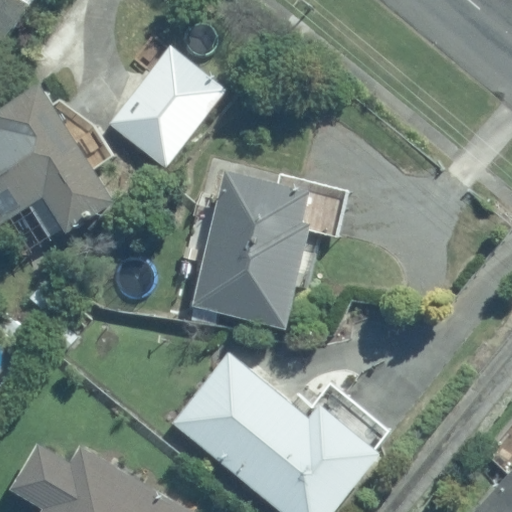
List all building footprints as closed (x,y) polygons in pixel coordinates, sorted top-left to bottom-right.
[(0,0),(0,64),(50,1),(48,0),(0,0)] [(171,171),(234,92),(177,46),(114,125),(171,171)] [(124,205),(51,88),(0,120),(0,129),(4,136),(0,138),(0,233),(50,203),(71,237),(124,205)] [(278,186),(236,177),(206,313),(293,332),(314,237),(344,244),(356,193),(281,176),(278,186)] [(232,351),(172,423),(279,511),(342,511),(389,456),(385,452),(397,438),(334,386),(309,416),(232,351)] [(195,511),(86,447),(75,466),(46,449),(19,494),(48,511),(195,511)] [(511,511),(511,490),(490,511),(511,511)]
